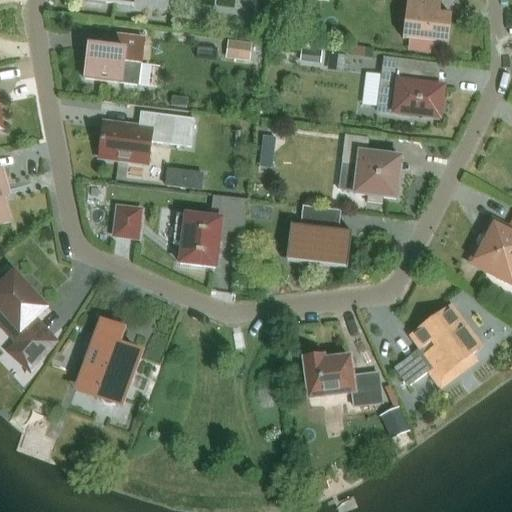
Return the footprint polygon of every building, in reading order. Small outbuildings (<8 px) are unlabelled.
[(448,45),(452,16),(436,14),(437,0),(407,0),(407,2),(412,2),(409,24),(405,23),(403,40),(448,45)] [(138,87),(144,41),(118,37),(116,51),(88,48),(84,80),(138,87)] [(252,45),(228,42),(226,60),(250,63),(252,45)] [(374,51),(351,48),(350,57),(373,59),(374,51)] [(300,63),(321,65),(322,52),(301,49),(300,63)] [(345,56),(329,55),(328,70),(344,72),(345,56)] [(443,90),(431,88),(432,81),(421,80),(423,65),(385,60),(378,112),(415,117),(415,115),(439,118),(443,90)] [(149,165),(151,144),(191,148),(194,121),(139,115),(138,130),(103,126),(99,160),(149,165)] [(285,143),(272,127),(259,138),(272,153),(285,143)] [(382,204),(383,198),(396,200),(399,173),(384,171),(386,156),(367,154),(369,138),(345,135),(343,152),(359,154),(357,171),(354,195),(367,196),(366,202),(382,204)] [(8,192),(2,171),(0,171),(0,226),(10,223),(2,193),(8,192)] [(200,193),(202,175),(184,173),(181,191),(200,193)] [(141,209),(114,206),(111,238),(137,241),(141,209)] [(346,266),(346,270),(347,270),(352,232),(339,231),(341,211),(303,206),(300,226),(290,225),(286,259),(346,266)] [(183,246),(180,265),(215,269),(221,221),(176,216),(173,245),(183,246)] [(471,264),(511,284),(511,227),(510,231),(492,222),(471,264)] [(52,344),(31,320),(43,310),(14,277),(0,289),(0,310),(1,309),(13,322),(7,327),(21,342),(11,351),(18,359),(24,353),(32,362),(52,344)] [(412,337),(435,368),(442,378),(480,349),(450,309),(412,337)] [(121,400),(123,401),(140,354),(118,347),(124,331),(101,323),(78,385),(99,393),(99,394),(98,398),(100,402),(102,405),(106,407),(110,407),(114,405),(118,403),(121,400)] [(306,380),(302,380),(305,398),(308,397),(309,400),(352,395),(354,408),(382,405),(378,375),(352,378),(350,359),(323,362),(323,359),(304,361),(306,380)] [(408,389),(418,381),(404,362),(394,369),(408,389)] [(391,440),(410,431),(398,406),(379,415),(391,440)] [(315,490),(327,488),(324,475),(312,477),(315,490)]
